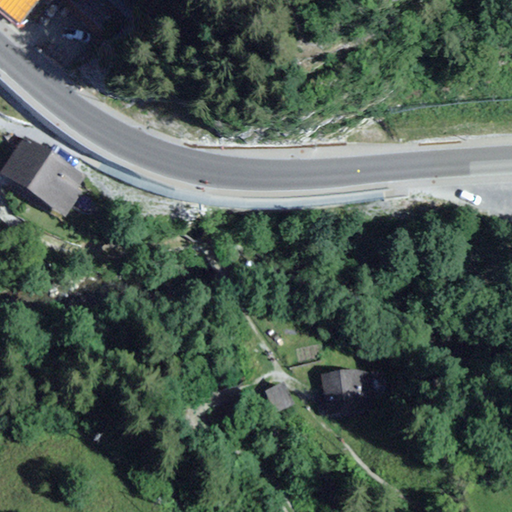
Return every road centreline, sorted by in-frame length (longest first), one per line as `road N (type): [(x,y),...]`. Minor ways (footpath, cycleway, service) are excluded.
road 1 (secondary): [(0,50),(136,148),(204,169),(263,174),(511,157)]
road 2 (residential): [(285,511),(268,479),(202,442),(192,415),(204,403)]
